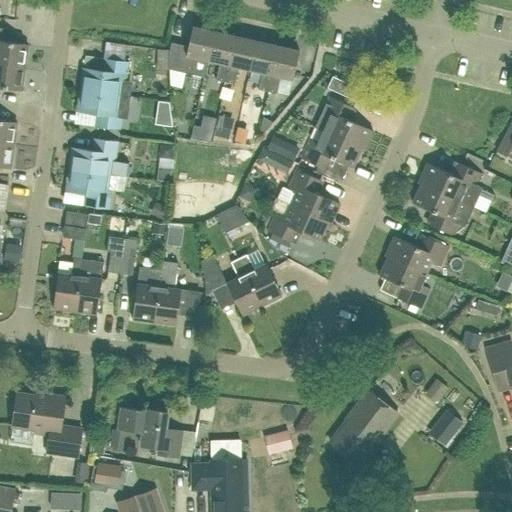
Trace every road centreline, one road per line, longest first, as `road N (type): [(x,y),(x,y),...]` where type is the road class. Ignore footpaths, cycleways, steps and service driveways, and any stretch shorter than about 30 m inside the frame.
road 1 (residential): [(435,36),(415,108),(302,364),(279,372),(19,334)]
road 2 (residential): [(19,334),(65,0)]
road 3 (residential): [(435,36),(279,0)]
